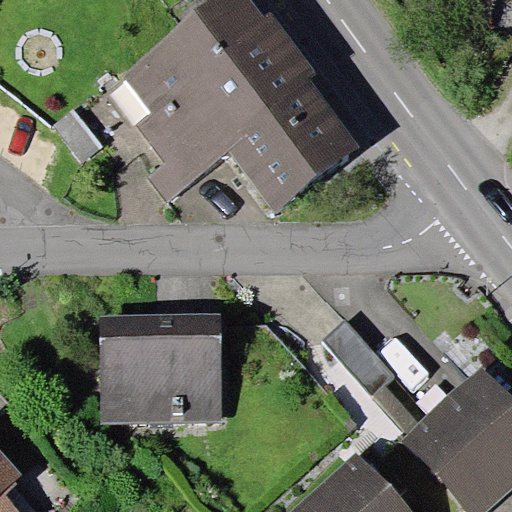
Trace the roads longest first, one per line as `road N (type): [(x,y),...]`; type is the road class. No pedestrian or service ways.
road 1 (residential): [(470,196),(383,253),(0,253)]
road 2 (primary): [(326,0),(470,196)]
